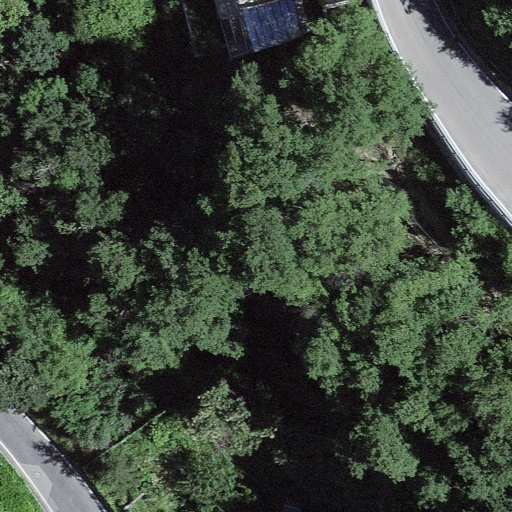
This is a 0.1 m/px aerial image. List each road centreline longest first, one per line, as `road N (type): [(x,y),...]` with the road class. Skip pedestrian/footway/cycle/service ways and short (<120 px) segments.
road 1 (tertiary): [(511,155),(472,110),(409,0)]
road 2 (tertiary): [(0,417),(77,511)]
